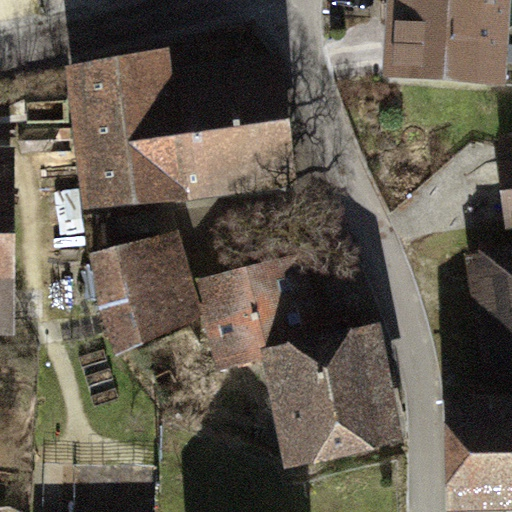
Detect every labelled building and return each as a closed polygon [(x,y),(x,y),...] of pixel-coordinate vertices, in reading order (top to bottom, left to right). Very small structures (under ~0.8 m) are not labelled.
[(401,0),(397,75),(500,83),(505,0),(401,0)] [(284,65),(166,81),(164,54),(80,70),(93,201),(182,194),(297,178),(284,65)] [(9,180),(0,179),(0,329),(9,330),(9,180)] [(511,249),(491,253),(506,376),(511,375),(511,249)] [(148,250),(98,263),(105,306),(121,355),(203,314),(190,271),(159,282),(148,250)] [(298,260),(202,282),(223,368),(271,356),(269,351),(317,339),(298,260)] [(219,377),(193,326),(141,352),(167,403),(219,377)] [(400,443),(375,327),(317,339),(269,351),(271,356),(295,466),(400,443)] [(511,401),(450,404),(454,503),(511,500),(511,401)]
